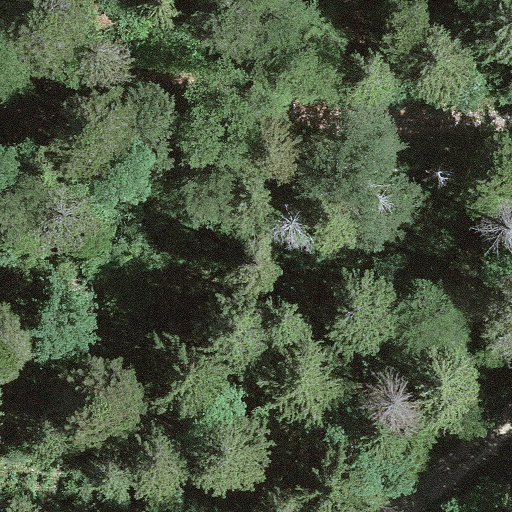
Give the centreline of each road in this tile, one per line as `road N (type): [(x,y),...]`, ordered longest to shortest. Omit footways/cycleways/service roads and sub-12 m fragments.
road 1 (track): [(0,71),(66,68),(318,112),(511,123)]
road 2 (track): [(407,511),(511,426)]
